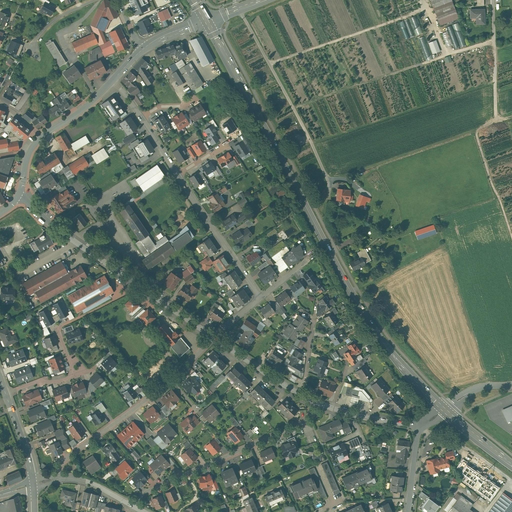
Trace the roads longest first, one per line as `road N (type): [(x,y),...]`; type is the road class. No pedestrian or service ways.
road 1 (primary): [(207,20),(360,308),(444,410)]
road 2 (residential): [(214,337),(259,297),(110,81)]
road 3 (residential): [(214,337),(18,194)]
road 4 (residential): [(319,403),(292,428),(159,485),(133,505)]
road 5 (residential): [(326,199),(326,177),(307,134),(237,8)]
road 6 (residential): [(59,478),(69,453),(214,337)]
road 7 (residential): [(492,0),(495,122)]
